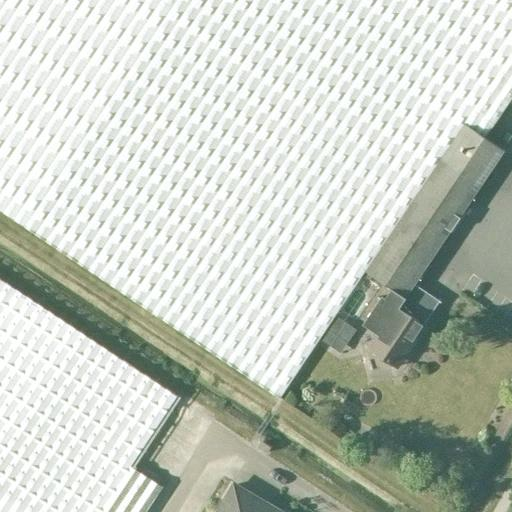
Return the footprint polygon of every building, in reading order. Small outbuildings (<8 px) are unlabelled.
[(511,95),(511,0),(0,0),(0,210),(278,397),(364,269),(366,271),(464,125),(484,138),(511,95)] [(504,151),(484,138),(464,125),(366,271),(392,288),(385,298),(382,295),(363,324),(380,336),(371,350),(397,367),(441,302),(415,284),(504,151)] [(146,511),(162,488),(130,467),(177,397),(0,279),(0,511),(146,511)] [(266,453),(270,448),(261,442),(257,448),(266,453)] [(281,511),(270,505),(268,509),(230,487),(215,511),(281,511)]
